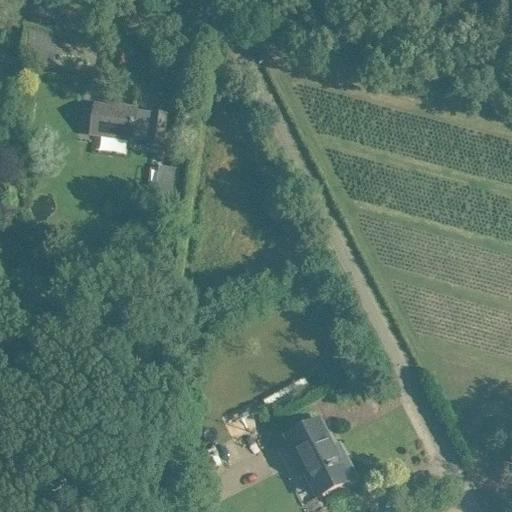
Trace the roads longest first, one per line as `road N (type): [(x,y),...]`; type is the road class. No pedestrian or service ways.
road 1 (unclassified): [(465,511),(224,17)]
road 2 (unclassified): [(224,17),(165,29),(0,2)]
